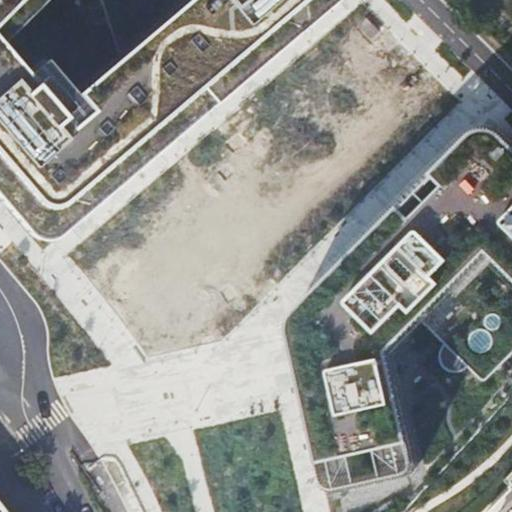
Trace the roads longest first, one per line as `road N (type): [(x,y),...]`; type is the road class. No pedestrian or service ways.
road 1 (residential): [(88,511),(24,397),(17,326)]
road 2 (residential): [(421,0),(511,93)]
